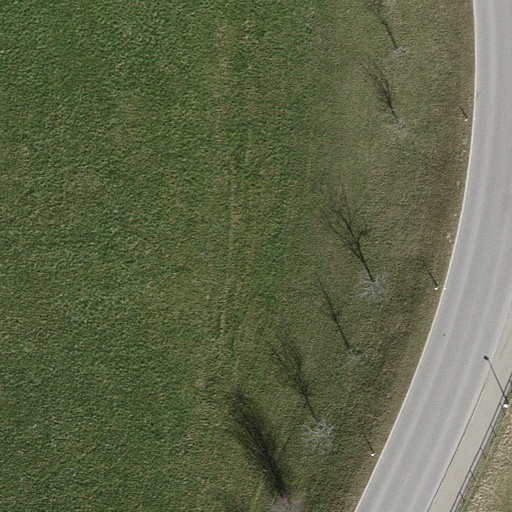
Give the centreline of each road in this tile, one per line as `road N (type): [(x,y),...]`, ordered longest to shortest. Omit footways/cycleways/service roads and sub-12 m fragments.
road 1 (tertiary): [(492,247),(445,394),(391,511)]
road 2 (tertiary): [(511,123),(492,247)]
